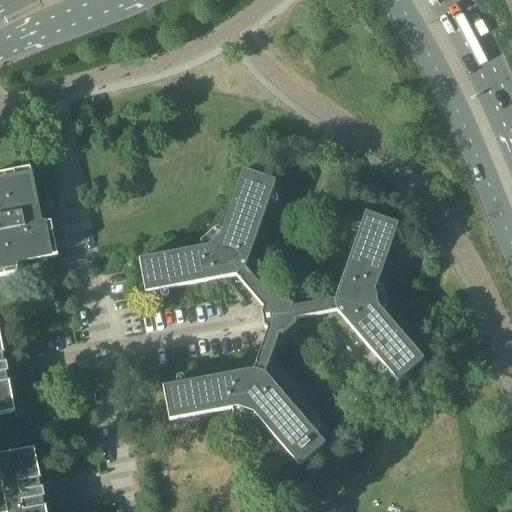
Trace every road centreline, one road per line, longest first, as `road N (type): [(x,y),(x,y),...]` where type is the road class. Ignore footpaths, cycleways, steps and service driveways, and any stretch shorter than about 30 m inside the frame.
road 1 (secondary): [(396,0),(431,59),(511,262)]
road 2 (secondary): [(511,129),(447,0)]
road 3 (secondary): [(0,50),(120,0)]
